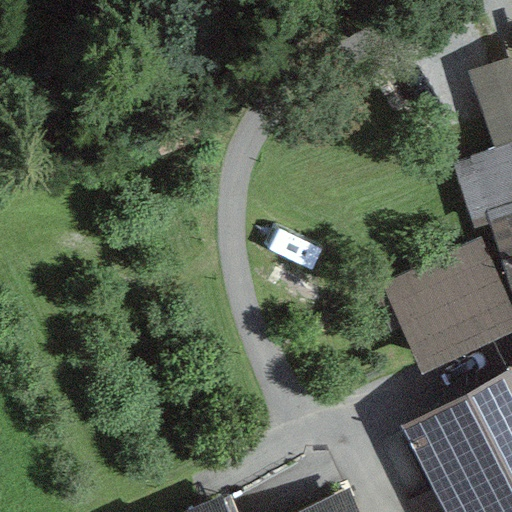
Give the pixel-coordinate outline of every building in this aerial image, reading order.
[(477,222),(497,215),(511,261),(511,147),(458,166),(477,222)] [(391,281),(424,354),(511,314),(476,244),(391,281)] [(511,511),(511,375),(412,427),(456,511),(511,511)] [(224,511),(219,499),(190,511),(224,511)] [(356,511),(351,499),(321,511),(356,511)]
